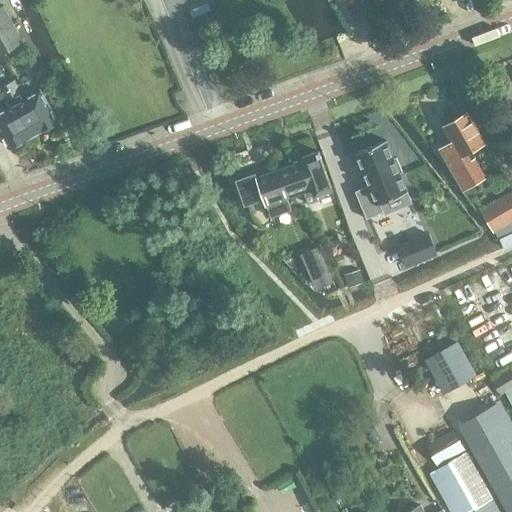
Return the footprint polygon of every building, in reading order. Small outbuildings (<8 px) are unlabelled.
[(0,54),(23,42),(3,5),(0,6),(0,54)] [(54,122),(57,121),(40,90),(21,101),(18,95),(21,92),(14,80),(6,85),(33,134),(43,129),(47,130),(53,127),(54,122)] [(24,139),(33,134),(6,85),(2,87),(4,91),(0,92),(0,129),(10,147),(13,146),(17,147),(22,143),(24,139)] [(449,143),(437,149),(460,189),(474,182),(461,154),(484,143),(468,113),(441,126),(449,143)] [(386,140),(354,153),(368,185),(355,191),(366,218),(383,211),(379,202),(407,191),(400,173),(402,172),(396,157),(393,158),(386,140)] [(474,149),(465,153),(477,179),(486,175),(474,149)] [(301,161),(277,169),(287,198),(303,192),(307,203),(318,199),(316,194),(331,188),(319,152),(300,158),(301,161)] [(291,210),(286,198),(287,198),(277,169),(255,177),(254,173),(234,181),(243,206),(262,199),(264,199),(270,218),(291,210)] [(511,193),(480,211),(492,234),(511,222),(511,193)] [(395,248),(405,271),(436,258),(426,235),(395,248)] [(306,256),(323,288),(336,281),(319,249),(306,256)] [(343,276),(348,289),(364,284),(359,271),(343,276)] [(444,394),(476,376),(456,340),(425,357),(424,358),(444,394)] [(511,366),(490,377),(499,395),(505,392),(511,404),(511,366)] [(457,425),(506,511),(511,511),(511,438),(493,404),(457,425)] [(453,430),(427,445),(437,463),(463,449),(453,430)] [(500,511),(466,452),(429,473),(450,511),(500,511)]
